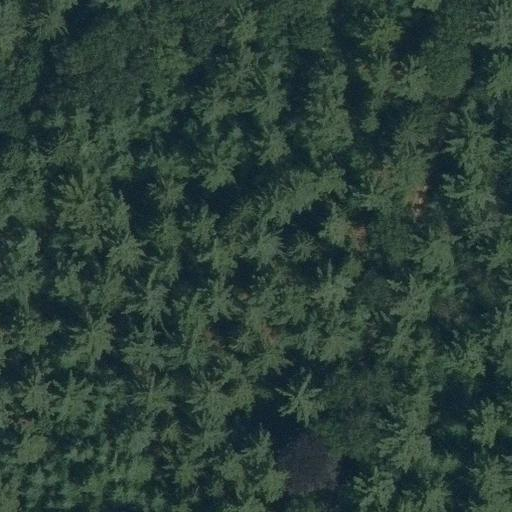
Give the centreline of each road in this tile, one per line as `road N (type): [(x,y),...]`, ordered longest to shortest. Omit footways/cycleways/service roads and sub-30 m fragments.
road 1 (track): [(476,16),(313,511)]
road 2 (track): [(304,0),(0,148)]
